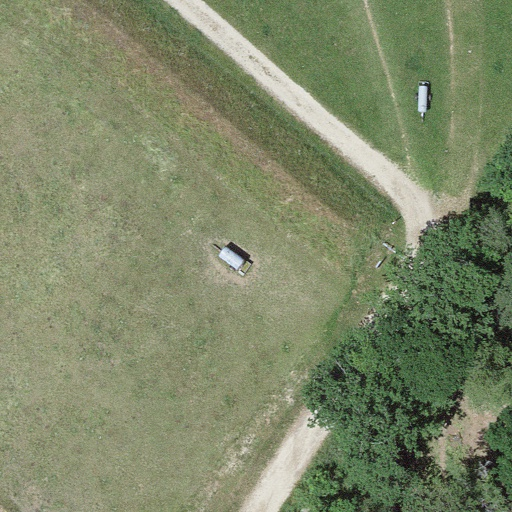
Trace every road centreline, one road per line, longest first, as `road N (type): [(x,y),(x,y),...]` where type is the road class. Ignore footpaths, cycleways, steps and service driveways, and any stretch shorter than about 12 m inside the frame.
road 1 (track): [(466,0),(454,239),(257,511)]
road 2 (track): [(180,0),(454,239)]
